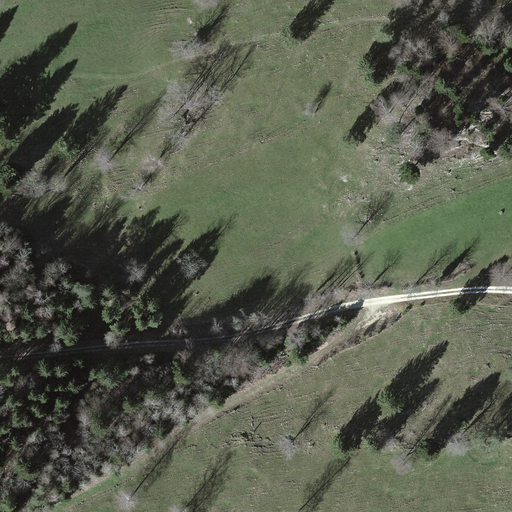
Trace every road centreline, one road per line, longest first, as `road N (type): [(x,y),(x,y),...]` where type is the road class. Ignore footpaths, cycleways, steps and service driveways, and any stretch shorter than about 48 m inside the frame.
road 1 (track): [(0,358),(239,332),(445,291),(511,290)]
road 2 (track): [(43,511),(135,468),(292,371),(367,317),(376,301)]
